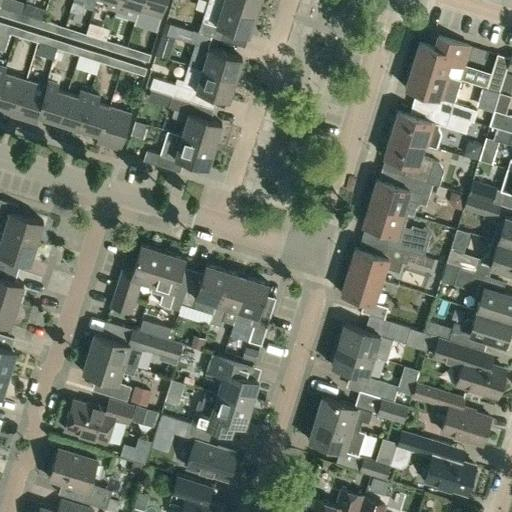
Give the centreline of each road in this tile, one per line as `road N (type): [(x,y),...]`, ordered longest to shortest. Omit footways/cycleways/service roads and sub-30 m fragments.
road 1 (residential): [(7,511),(106,190)]
road 2 (residential): [(392,0),(315,260)]
road 3 (residential): [(252,511),(317,297),(315,260)]
road 4 (residential): [(216,227),(289,0)]
